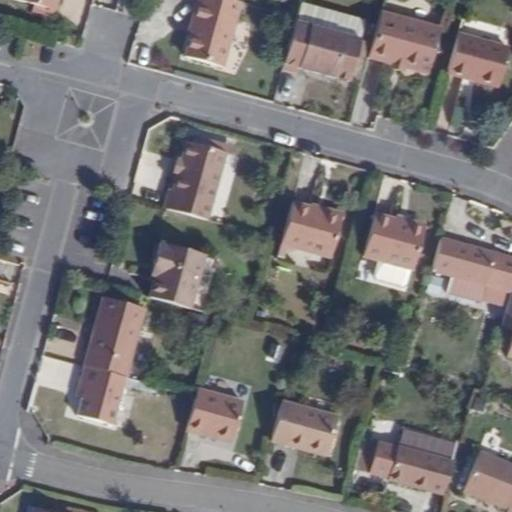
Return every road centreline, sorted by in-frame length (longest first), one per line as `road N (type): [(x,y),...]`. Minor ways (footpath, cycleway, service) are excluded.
road 1 (residential): [(139,84),(511,196)]
road 2 (residential): [(0,448),(76,161)]
road 3 (residential): [(265,511),(0,454)]
road 4 (residential): [(76,161),(113,171),(139,84)]
road 5 (residential): [(61,67),(37,150),(76,161)]
